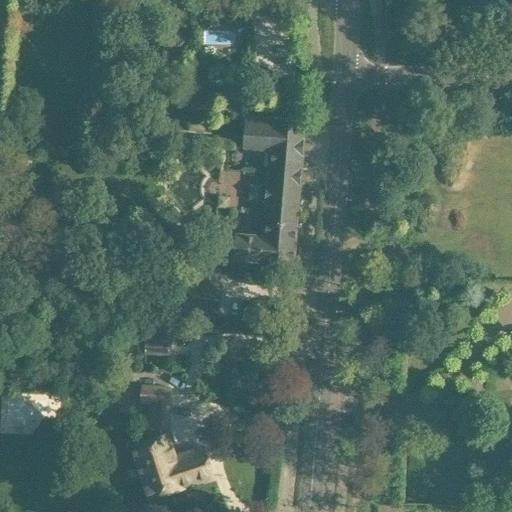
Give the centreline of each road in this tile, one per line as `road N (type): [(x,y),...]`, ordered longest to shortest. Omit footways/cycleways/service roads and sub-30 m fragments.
road 1 (tertiary): [(310,511),(344,74)]
road 2 (residential): [(344,74),(511,76)]
